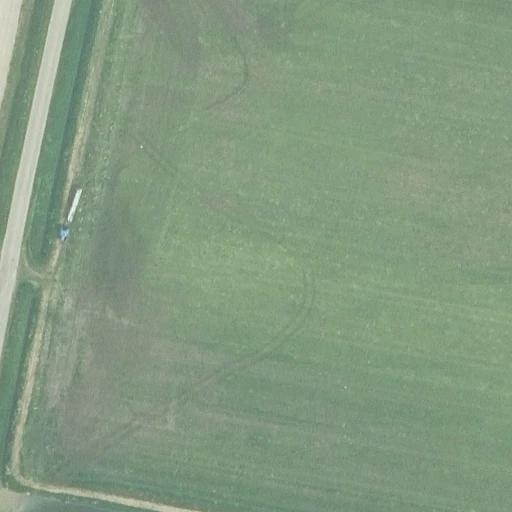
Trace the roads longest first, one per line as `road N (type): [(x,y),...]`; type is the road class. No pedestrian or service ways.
road 1 (track): [(12,259),(58,270),(16,478),(201,511)]
road 2 (unclassified): [(0,325),(67,0)]
